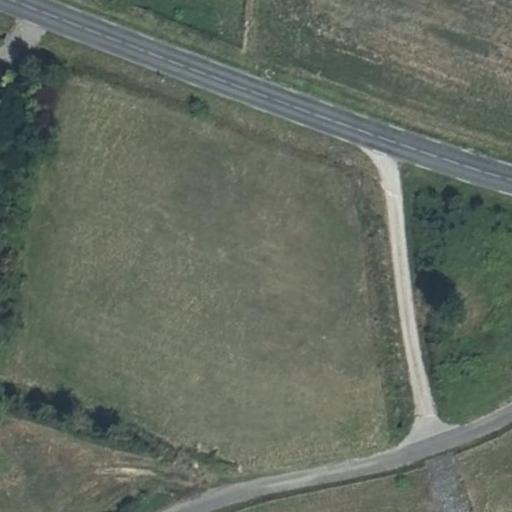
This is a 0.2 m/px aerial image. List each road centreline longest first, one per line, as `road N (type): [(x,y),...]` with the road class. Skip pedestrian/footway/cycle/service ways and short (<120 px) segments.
road 1 (tertiary): [(11,0),(383,137)]
road 2 (unclassified): [(383,137),(431,445)]
road 3 (unclassified): [(431,445),(230,493),(185,511)]
road 4 (track): [(0,411),(230,493)]
road 5 (tertiary): [(383,137),(511,177)]
